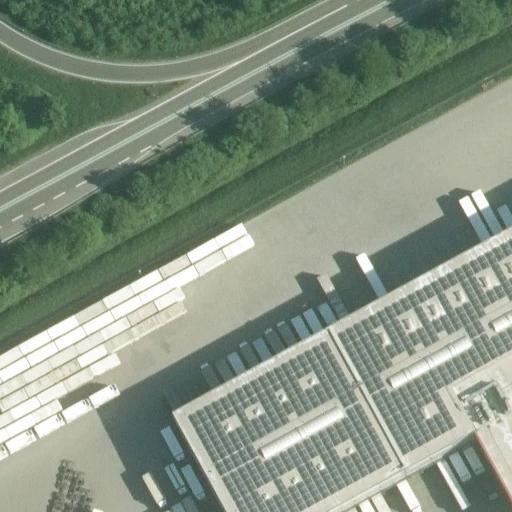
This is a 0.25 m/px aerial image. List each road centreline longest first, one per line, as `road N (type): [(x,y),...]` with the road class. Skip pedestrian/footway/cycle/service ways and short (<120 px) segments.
road 1 (trunk): [(384,0),(261,53),(152,76),(74,68),(0,34)]
road 2 (trunk): [(398,0),(101,161)]
